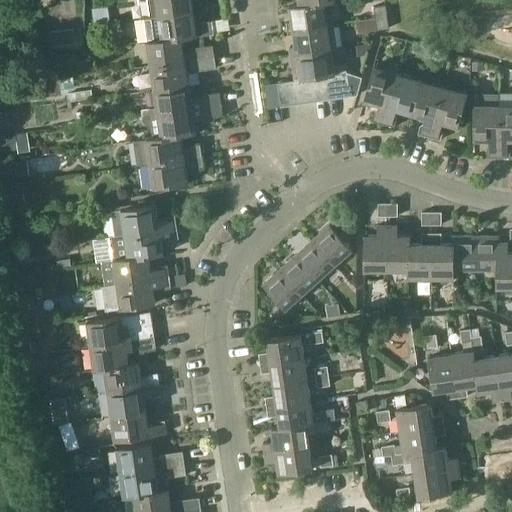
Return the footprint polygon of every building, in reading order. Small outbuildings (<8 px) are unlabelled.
[(147,0),(151,17),(159,16),(193,11),(191,0),(147,0)] [(329,24),(326,2),(325,1),(299,5),(299,4),(290,5),(293,21),(287,21),(289,32),(294,31),(294,30),(329,24)] [(375,5),(376,17),(388,15),(386,4),(375,5)] [(148,40),(148,41),(162,39),(182,37),(183,38),(214,33),(212,20),(204,22),(201,25),(196,26),(193,11),(159,16),(151,17),(144,18),(148,40)] [(389,27),(388,15),(376,17),(378,29),(389,27)] [(292,55),(332,49),(338,48),(334,24),(329,25),(329,24),(294,30),(294,31),(296,45),(290,45),(292,55)] [(63,44),(61,30),(50,31),(52,46),(63,44)] [(148,41),(151,66),(215,56),(213,45),(193,48),(191,51),(185,51),(183,38),(182,37),(162,39),(148,41)] [(324,75),(328,99),(340,97),(338,86),(349,84),(347,71),(336,73),(332,49),(292,55),(293,63),(298,62),(301,78),(313,76),(324,75)] [(217,68),(215,56),(151,66),(155,89),(189,84),(187,70),(193,69),(196,71),(217,68)] [(397,73),(373,66),(363,100),(379,103),(377,110),(374,111),(371,120),(384,123),(397,73)] [(396,109),(411,113),(421,79),(397,73),(384,123),(395,126),(398,118),(395,114),(396,109)] [(313,76),(316,101),(328,99),(324,75),(313,76)] [(301,78),(305,102),(316,101),(313,76),(301,78)] [(301,78),(290,80),(293,104),(305,102),(301,78)] [(421,79),(411,113),(426,117),(424,123),(421,124),(419,133),(430,136),(444,86),(421,79)] [(293,104),(290,80),(278,81),(282,106),(293,104)] [(192,99),(189,84),(155,89),(157,107),(141,109),(142,115),(158,113),(222,103),(221,92),(201,94),(198,98),(192,99)] [(468,92),(444,86),(430,136),(441,139),(444,131),(442,127),(443,122),(458,126),(468,92)] [(487,157),(499,157),(499,104),(499,94),(474,94),(474,104),(474,139),(489,139),(489,144),(487,148),(487,157)] [(147,139),(162,136),(182,134),(182,135),(197,132),(195,116),(200,116),(204,119),(224,115),(222,103),(158,113),(142,115),(143,121),(152,132),(153,137),(147,137),(147,139)] [(508,139),(511,139),(511,104),(499,104),(499,157),(510,157),(511,148),(508,145),(508,139)] [(0,151),(17,150),(16,142),(28,140),(27,133),(0,137),(0,151)] [(162,136),(147,139),(134,141),(137,165),(151,163),(150,163),(203,155),(201,143),(192,145),(190,148),(184,149),(182,135),(182,134),(162,136)] [(205,167),(203,155),(150,163),(151,163),(154,187),(188,182),(186,167),(192,166),(195,169),(205,167)] [(15,162),(0,163),(0,177),(16,175),(15,162)] [(22,190),(6,192),(7,206),(25,204),(22,190)] [(125,235),(125,234),(177,226),(176,215),(167,216),(165,220),(159,220),(156,203),(121,209),(111,211),(115,236),(125,235)] [(378,215),(387,216),(388,203),(378,203),(378,215)] [(398,203),(388,203),(387,216),(397,216),(398,203)] [(422,224),(432,225),(432,212),(422,212),(422,224)] [(442,212),(432,212),(432,225),(442,225),(442,212)] [(313,239),(335,264),(352,249),(330,224),(313,239)] [(364,268),(387,269),(387,224),(378,224),(378,235),(364,235),(364,268)] [(387,269),(408,269),(409,269),(409,243),(411,243),(411,235),(397,235),(397,224),(387,224),(387,269)] [(125,234),(125,235),(128,257),(128,258),(149,255),(149,256),(164,254),(161,238),(167,237),(171,239),(179,238),(177,226),(125,234)] [(23,235),(26,249),(45,246),(45,245),(53,244),(57,234),(49,231),(43,232),(43,231),(23,235)] [(409,277),(431,278),(432,233),(422,233),(422,243),(411,243),(409,243),(409,269),(408,269),(408,278),(409,277)] [(442,233),(432,233),(431,278),(454,277),(454,269),(454,244),(453,244),(442,244),(442,233)] [(453,236),(453,244),(454,244),(454,269),(475,269),(476,236),(453,236)] [(475,269),(497,269),(498,269),(498,242),(499,242),(499,236),(498,236),(476,236),(475,269)] [(318,279),(335,264),(313,239),(296,254),(318,279)] [(497,286),(511,285),(511,252),(508,252),(508,242),(499,242),(498,242),(498,269),(497,269),(497,286)] [(302,294),(318,279),(296,254),(280,269),(302,294)] [(113,258),(117,284),(169,275),(168,264),(159,265),(157,269),(151,270),(149,256),(149,255),(128,258),(128,257),(113,258)] [(56,268),(71,266),(70,258),(55,261),(56,268)] [(285,310),(285,309),(302,294),(280,269),(277,271),(263,285),(285,310)] [(171,287),(169,275),(117,284),(102,286),(105,310),(156,303),(154,287),(159,287),(162,289),(171,287)] [(27,288),(23,286),(15,287),(17,297),(28,295),(27,288)] [(28,298),(20,299),(22,311),(30,310),(28,298)] [(88,321),(91,346),(155,335),(153,326),(151,311),(88,321)] [(22,324),(21,324),(22,335),(26,335),(27,341),(41,339),(39,322),(22,324)] [(462,343),(471,341),(471,337),(470,329),(460,330),(462,343)] [(310,333),(312,344),(324,342),(322,331),(310,333)] [(301,334),(275,338),(268,339),(270,353),(259,354),(261,363),(305,356),(301,334)] [(427,348),(437,346),(436,334),(425,335),(427,348)] [(157,348),(155,335),(91,346),(94,370),(104,369),(104,368),(130,364),(130,363),(127,350),(133,349),(136,351),(157,348)] [(480,336),(471,337),(471,341),(472,350),(474,350),(482,349),(480,336)] [(451,353),(457,398),(467,396),(466,386),(476,384),(478,384),(474,359),(475,358),(474,350),(472,350),(451,353)] [(457,398),(451,353),(428,357),(433,390),(447,388),(448,399),(457,398)] [(511,353),(496,356),(502,400),(511,398),(511,397),(510,388),(511,387),(511,353)] [(307,378),(305,356),(261,363),(262,373),(272,372),(274,384),(307,378)] [(478,384),(476,384),(478,392),(491,390),(492,401),(502,400),(496,356),(475,358),(474,359),(478,384)] [(140,362),(130,363),(130,364),(104,368),(104,369),(108,392),(160,384),(158,373),(150,374),(148,377),(142,378),(140,362)] [(315,367),(317,377),(329,375),(328,366),(315,367)] [(317,377),(318,386),(330,384),(329,375),(317,377)] [(311,401),(307,378),(274,384),(276,396),(266,397),(268,407),(311,401)] [(161,396),(160,384),(108,392),(111,416),(147,410),(145,396),(150,395),(154,397),(161,396)] [(395,396),(396,406),(406,404),(405,395),(395,396)] [(65,398),(50,400),(54,424),(69,422),(65,398)] [(280,428),(306,424),(314,423),(314,422),(311,401),(268,407),(269,418),(279,417),(280,428)] [(397,409),(400,431),(444,424),(442,414),(432,416),(430,403),(397,409)] [(321,411),(322,421),(327,420),(336,419),(334,409),(321,411)] [(149,426),(147,410),(111,416),(115,440),(166,433),(165,420),(157,421),(155,425),(149,426)] [(391,420),(389,410),(376,412),(378,422),(391,420)] [(322,421),(314,423),(316,431),(328,429),(327,420),(322,421)] [(78,446),(70,423),(60,427),(68,450),(78,446)] [(306,424),(280,428),(272,429),(274,442),(264,444),(265,452),(309,445),(306,424)] [(445,434),(444,424),(400,431),(404,453),(412,452),(412,451),(437,448),(437,447),(435,436),(445,434)] [(117,447),(121,473),(185,463),(183,451),(163,454),(160,458),(154,459),(151,442),(117,447)] [(279,473),(280,472),(313,468),(309,445),(265,452),(266,462),(277,461),(279,473)] [(396,454),(394,445),(382,447),(383,456),(391,455),(396,454)] [(445,445),(437,447),(437,448),(412,451),(412,452),(415,473),(460,467),(458,457),(447,458),(445,446),(445,445)] [(98,447),(87,449),(88,457),(99,455),(100,455),(99,447),(98,447)] [(396,454),(391,455),(393,465),(406,463),(404,453),(396,454)] [(332,454),(319,456),(320,466),(333,465),(332,454)] [(185,463),(121,473),(124,497),(134,496),(134,495),(158,491),(158,490),(157,476),(163,475),(167,478),(187,475),(185,463)] [(461,476),(460,467),(415,473),(419,496),(452,491),(450,478),(461,476)] [(398,499),(411,497),(409,486),(397,488),(398,499)] [(136,511),(184,511),(202,510),(200,497),(180,500),(178,504),(171,505),(169,488),(158,490),(158,491),(134,495),(134,496),(136,511)] [(78,491),(83,502),(93,500),(92,489),(78,491)]
